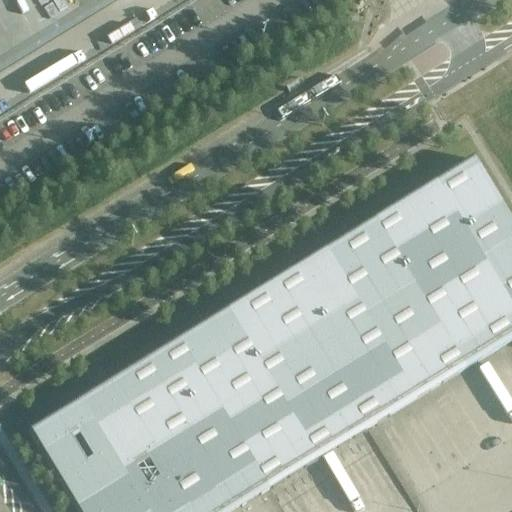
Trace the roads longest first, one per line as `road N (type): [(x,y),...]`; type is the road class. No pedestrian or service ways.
road 1 (unclassified): [(0,350),(467,63)]
road 2 (unclassified): [(443,24),(0,297)]
